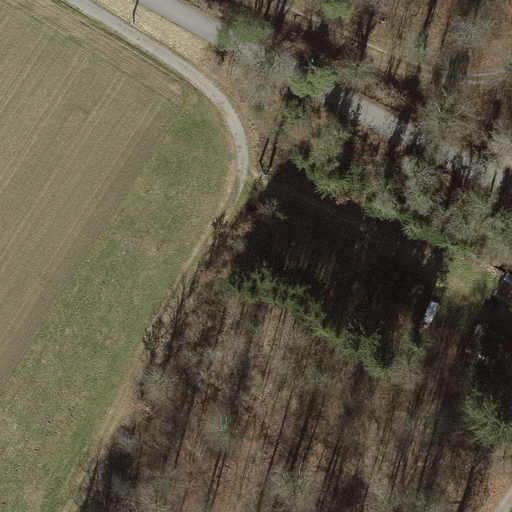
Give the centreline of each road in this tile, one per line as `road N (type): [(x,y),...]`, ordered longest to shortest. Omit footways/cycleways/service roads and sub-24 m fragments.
road 1 (track): [(73,511),(223,220),(242,171),(237,140)]
road 2 (tertiary): [(511,186),(157,0)]
road 3 (track): [(297,13),(453,77),(511,70)]
road 4 (track): [(237,140),(206,83),(76,0)]
